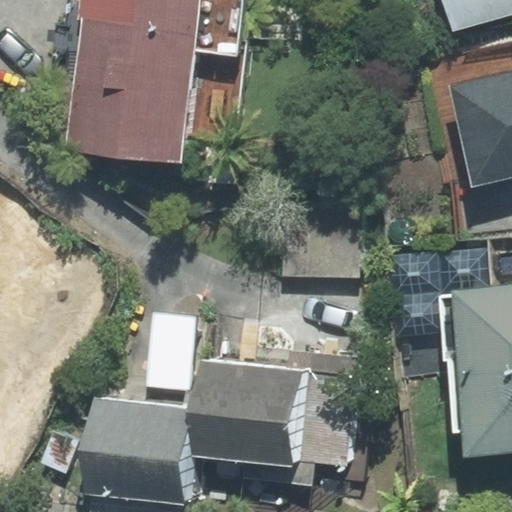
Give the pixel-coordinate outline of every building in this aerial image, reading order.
[(202,157),(215,0),(86,0),(85,17),(88,17),(77,146),(202,157)] [(511,66),(464,77),(488,182),(511,176),(511,66)] [(511,279),(470,284),(486,449),(511,446),(511,279)] [(206,312),(157,309),(152,385),(201,388),(206,312)] [(0,355),(12,333),(0,326),(0,355)] [(208,451),(311,461),(320,365),(214,355),(210,402),(107,392),(97,489),(203,499),(208,451)]
